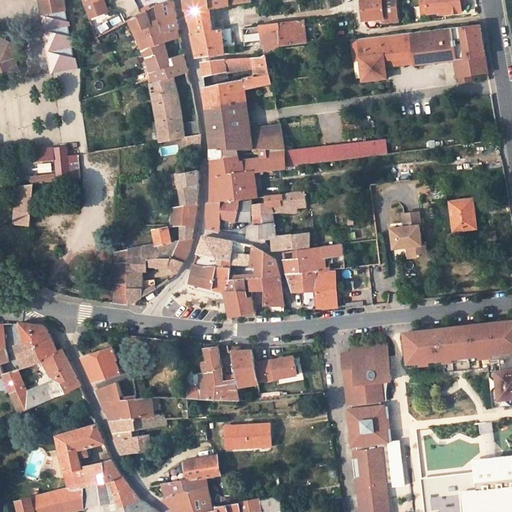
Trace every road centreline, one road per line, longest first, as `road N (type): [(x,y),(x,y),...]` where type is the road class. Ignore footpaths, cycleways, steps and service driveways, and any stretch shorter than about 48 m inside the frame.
road 1 (tertiary): [(511,302),(240,330)]
road 2 (residential): [(198,230),(206,182),(201,105),(176,0)]
road 3 (unclassified): [(73,312),(70,342),(118,460),(164,511)]
road 4 (unknown): [(484,17),(364,31),(349,9),(311,13)]
road 5 (unclassified): [(511,128),(493,0)]
